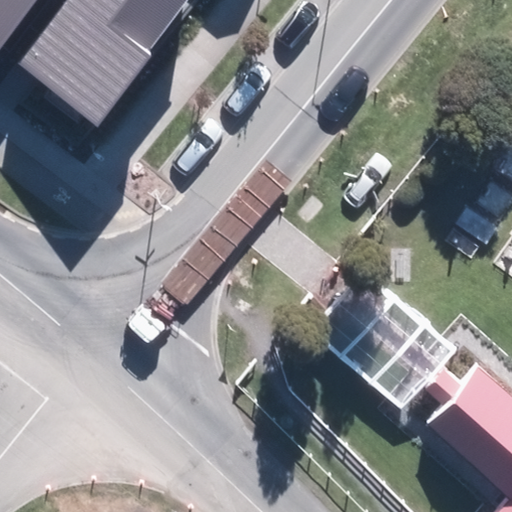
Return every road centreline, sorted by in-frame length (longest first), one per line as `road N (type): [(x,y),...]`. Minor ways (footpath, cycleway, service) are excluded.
road 1 (tertiary): [(387,0),(148,292)]
road 2 (residential): [(148,400),(264,511)]
road 3 (tertiary): [(29,297),(74,269),(127,276),(148,292)]
road 4 (tertiary): [(41,408),(14,367),(17,318),(29,297)]
